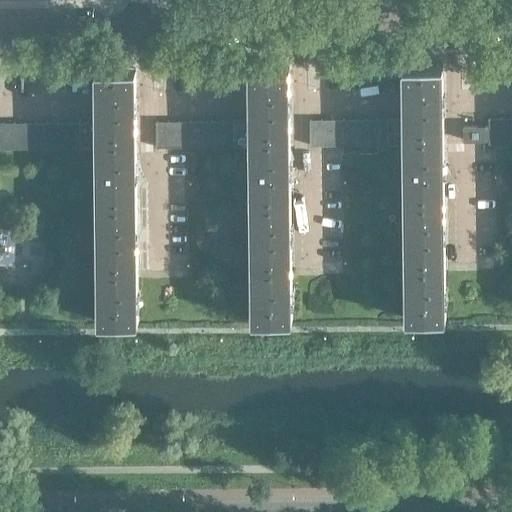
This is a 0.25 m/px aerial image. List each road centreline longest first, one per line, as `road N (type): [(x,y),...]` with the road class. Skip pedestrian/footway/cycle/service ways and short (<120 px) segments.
road 1 (secondary): [(511,506),(0,511)]
road 2 (residential): [(465,263),(453,101)]
road 3 (tertiary): [(299,27),(141,28)]
road 4 (residential): [(156,259),(142,104)]
road 5 (residential): [(304,254),(299,101)]
road 6 (tertiary): [(446,25),(299,27)]
road 7 (tertiary): [(141,28),(0,30)]
